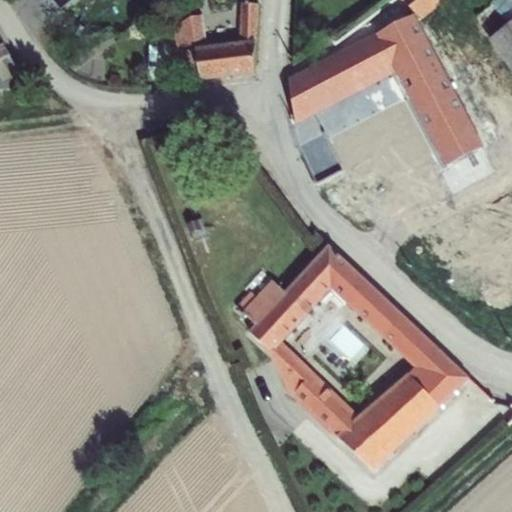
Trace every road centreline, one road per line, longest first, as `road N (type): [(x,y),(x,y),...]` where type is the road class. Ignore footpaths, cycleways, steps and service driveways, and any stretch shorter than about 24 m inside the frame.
road 1 (residential): [(511,371),(485,361),(330,227),(272,154),(258,104)]
road 2 (residential): [(2,0),(48,77),(74,96),(110,106)]
road 3 (residential): [(258,104),(110,106)]
